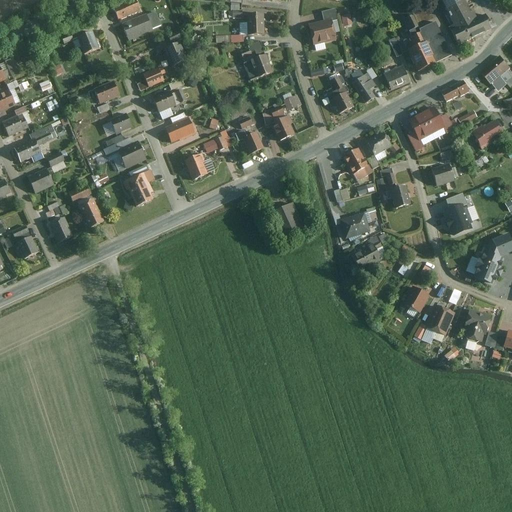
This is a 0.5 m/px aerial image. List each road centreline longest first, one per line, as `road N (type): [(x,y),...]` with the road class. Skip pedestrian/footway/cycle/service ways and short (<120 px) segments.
road 1 (residential): [(392,112),(443,272),(511,308)]
road 2 (residential): [(186,216),(97,0)]
road 3 (tertiary): [(186,216),(328,144)]
road 4 (residential): [(328,144),(297,41),(300,0)]
road 5 (tertiary): [(392,112),(464,73),(511,31)]
road 6 (residential): [(0,145),(58,276)]
road 7 (tertiary): [(58,276),(186,216)]
